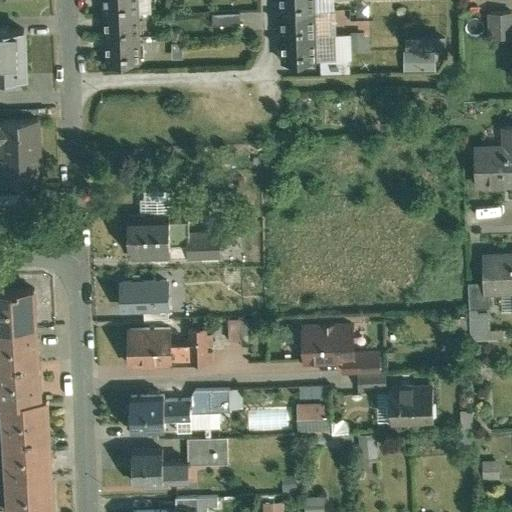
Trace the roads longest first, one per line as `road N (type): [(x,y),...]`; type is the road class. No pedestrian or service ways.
road 1 (residential): [(71,83),(272,75),(269,0)]
road 2 (residential): [(89,511),(76,247)]
road 3 (residential): [(76,247),(71,83)]
